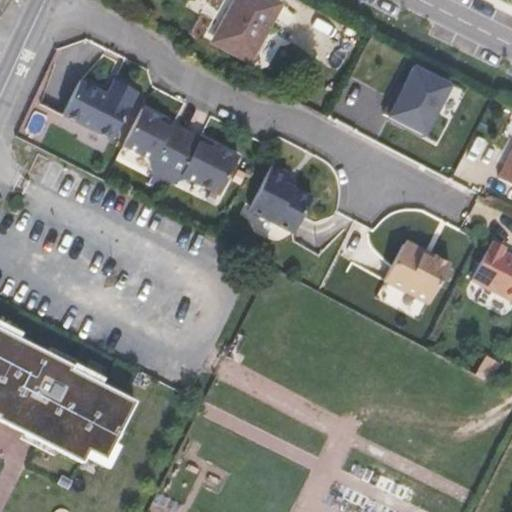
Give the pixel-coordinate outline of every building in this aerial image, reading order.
[(248,63),(281,4),(274,0),(233,0),(227,12),(229,14),(212,44),(248,63)] [(389,117),(425,135),(451,84),(415,66),(405,85),(397,100),(393,98),(384,114),(389,117)] [(62,116),(111,141),(135,93),(113,81),(107,93),(105,97),(99,94),(78,83),(62,116)] [(400,83),(393,98),(397,100),(405,85),(400,83)] [(218,195),(237,158),(200,140),(141,109),(128,135),(122,146),(147,159),(152,174),(170,183),(184,178),(218,195)] [(287,174),(271,166),(251,205),(249,210),(293,233),(304,211),(311,197),(293,188),(282,183),(285,178),(287,174)] [(166,186),(170,183),(152,174),(151,179),(151,189),(158,193),(166,186)] [(285,178),(282,183),(293,188),(296,184),(285,178)] [(392,266),(385,279),(426,300),(430,302),(430,301),(450,262),(434,254),(432,257),(422,252),(421,247),(410,241),(404,243),(392,266)] [(471,281),(511,301),(511,260),(511,261),(501,256),(503,253),(489,246),(471,281)] [(432,257),(434,254),(432,253),(421,247),(422,252),(432,257)] [(511,260),(511,257),(503,253),(501,256),(511,261),(511,260)] [(386,284),(379,298),(420,317),(427,304),(386,284)] [(0,332),(0,420),(13,427),(39,441),(82,463),(85,455),(102,462),(134,397),(70,367),(0,332)] [(500,362),(488,355),(478,372),(492,379),(500,362)]
